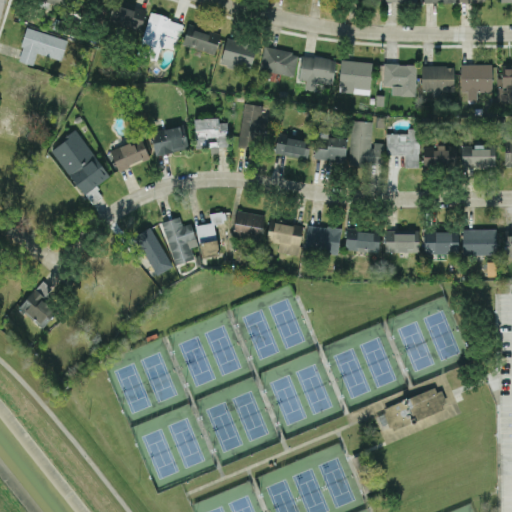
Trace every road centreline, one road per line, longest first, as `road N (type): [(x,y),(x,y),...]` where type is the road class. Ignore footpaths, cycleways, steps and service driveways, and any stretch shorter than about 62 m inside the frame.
road 1 (residential): [(511,199),(183,183),(133,198),(55,264)]
road 2 (residential): [(511,33),(358,30),(221,0)]
